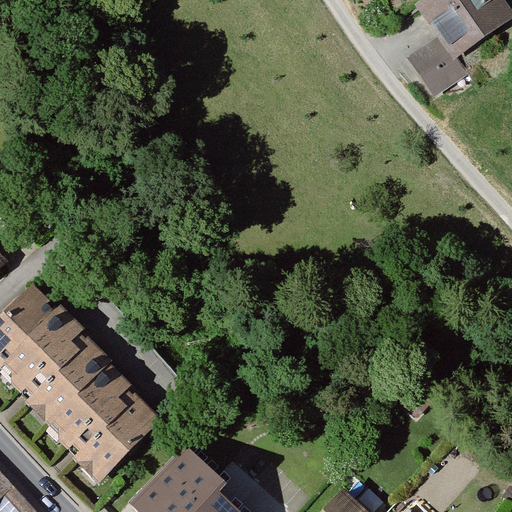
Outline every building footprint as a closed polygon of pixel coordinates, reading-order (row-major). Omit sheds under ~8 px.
[(457,55),(511,18),(511,17),(500,0),(427,0),(422,4),(445,37),(457,55)] [(468,71),(457,55),(445,37),(415,57),(438,91),(468,71)] [(0,319),(0,365),(57,312),(34,287),(0,319)] [(57,312),(0,365),(0,377),(97,486),(163,427),(57,312)] [(231,489),(188,448),(132,507),(137,511),(241,511),(225,496),(231,489)] [(37,511),(0,473),(0,509),(2,511),(37,511)] [(360,511),(340,494),(324,511),(360,511)]
